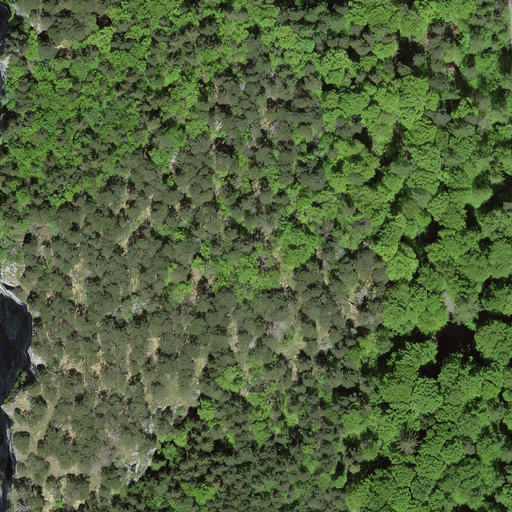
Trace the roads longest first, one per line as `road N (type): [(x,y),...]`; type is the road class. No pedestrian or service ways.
road 1 (track): [(511,119),(463,156),(437,224),(435,273),(455,337)]
road 2 (track): [(455,337),(401,511)]
